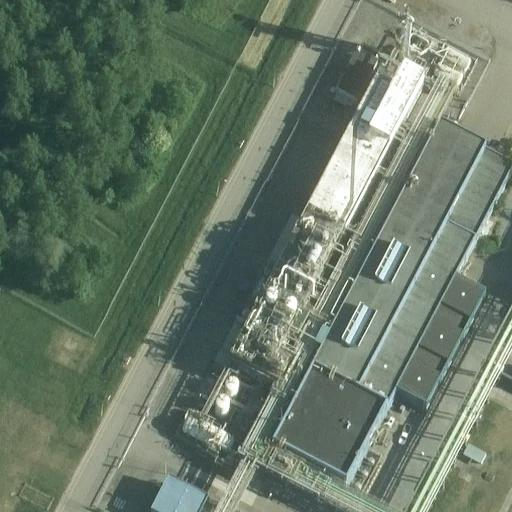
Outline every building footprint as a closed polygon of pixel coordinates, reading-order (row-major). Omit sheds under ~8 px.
[(376,93),(390,56),(380,53),(377,63),(361,57),(346,99),(364,106),(370,91),(376,93)] [(328,206),(369,227),(450,74),(428,63),(420,77),(401,68),(328,206)] [(511,181),(511,170),(504,167),(441,134),(272,456),(360,502),(380,463),(368,457),(511,181)] [(210,436),(217,419),(204,413),(197,430),(210,436)] [(164,487),(151,511),(199,511),(202,507),(164,487)]
